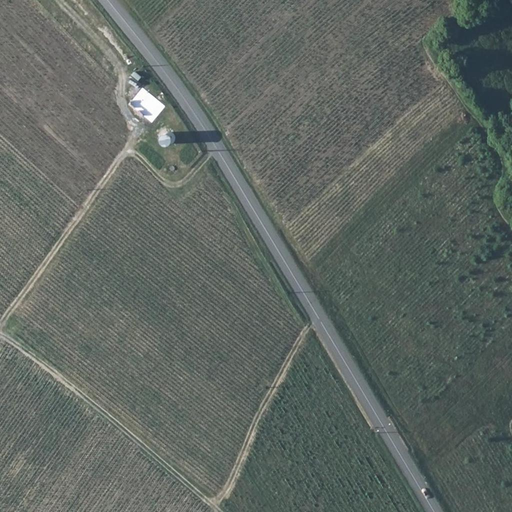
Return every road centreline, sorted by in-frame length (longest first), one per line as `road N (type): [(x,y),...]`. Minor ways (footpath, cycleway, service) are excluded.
road 1 (secondary): [(107,0),(219,150),(433,511)]
road 2 (track): [(218,511),(0,335)]
road 3 (track): [(211,507),(231,480),(254,415),(316,314)]
road 4 (track): [(511,437),(483,425),(412,476)]
